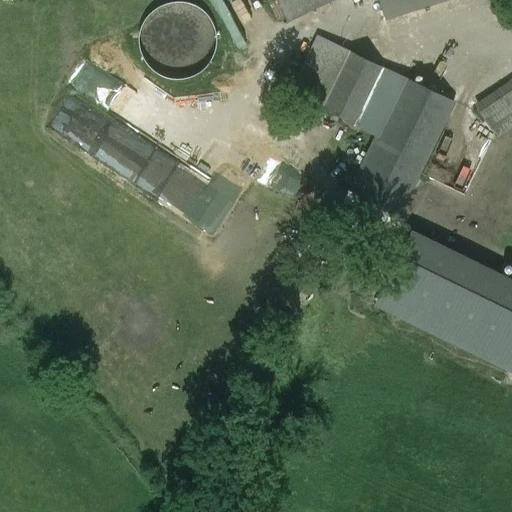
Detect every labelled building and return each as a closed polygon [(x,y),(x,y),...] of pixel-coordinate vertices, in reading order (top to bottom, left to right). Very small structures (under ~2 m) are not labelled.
[(215,0),(224,20),(250,9),(246,0),(215,0)] [(275,0),(286,22),(331,0),(275,0)] [(377,0),(384,18),(442,0),(377,0)] [(213,56),(216,41),(213,26),(204,13),(191,5),(176,2),(161,5),(148,14),(140,27),(137,42),(141,57),(149,70),(162,78),(177,81),(192,78),(205,69),(213,56)] [(318,37),(290,95),(318,109),(346,50),(318,37)] [(404,78),(346,50),(318,109),(375,137),(404,78)] [(375,137),(349,191),(398,215),(453,103),(404,78),(375,137)] [(511,87),(484,108),(496,124),(511,112),(511,87)] [(305,135),(249,108),(228,150),(284,178),(305,135)] [(383,314),(511,367),(511,275),(488,265),(482,278),(464,270),(471,255),(442,243),(427,277),(402,267),(383,314)]
